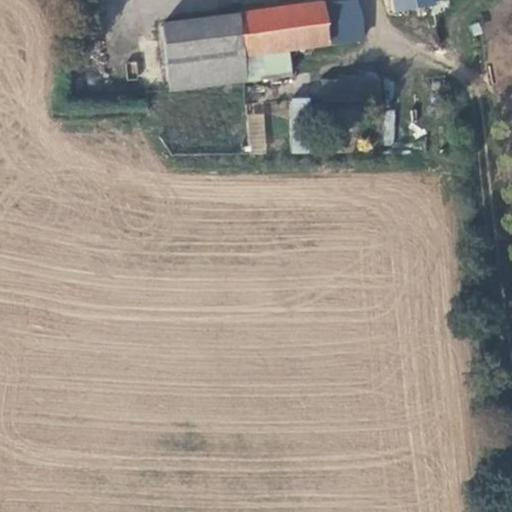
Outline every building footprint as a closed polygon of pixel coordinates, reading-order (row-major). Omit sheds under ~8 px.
[(380,0),(384,18),(419,10),(417,0),(380,0)] [(223,25),(228,63),(311,53),(305,14),(223,25)] [(146,35),(152,80),(231,84),(228,63),(223,25),(146,35)] [(232,88),(231,84),(152,80),(154,98),(232,88)] [(360,97),(291,96),(291,153),(315,153),(315,131),(360,132),(360,97)] [(382,111),(382,144),(394,144),(394,111),(382,111)] [(248,113),(247,153),(265,153),(266,113),(248,113)]
